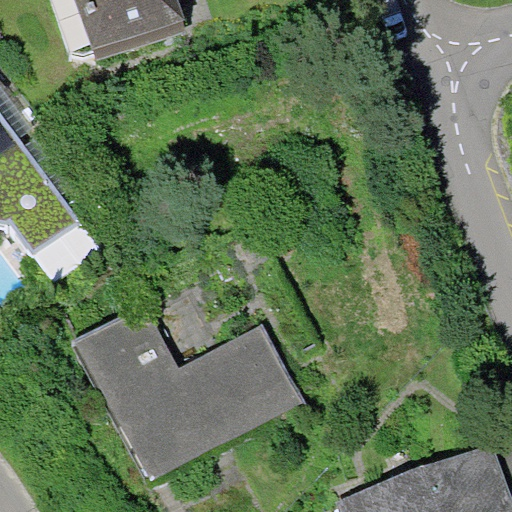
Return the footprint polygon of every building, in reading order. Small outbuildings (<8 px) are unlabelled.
[(185,18),(178,0),(75,0),(92,49),(94,48),(183,19),(185,18)] [(186,29),(183,19),(94,48),(98,58),(186,29)] [(0,84),(0,111),(20,139),(33,129),(0,84)] [(0,225),(10,226),(33,256),(80,223),(73,214),(58,191),(26,144),(20,139),(0,111),(0,225)] [(38,136),(26,144),(58,191),(73,214),(85,206),(38,136)] [(98,247),(80,223),(33,256),(53,281),(98,247)] [(180,368),(148,308),(78,345),(148,479),(303,398),(264,324),(180,368)] [(511,511),(511,496),(492,443),(338,501),(342,511),(511,511)]
